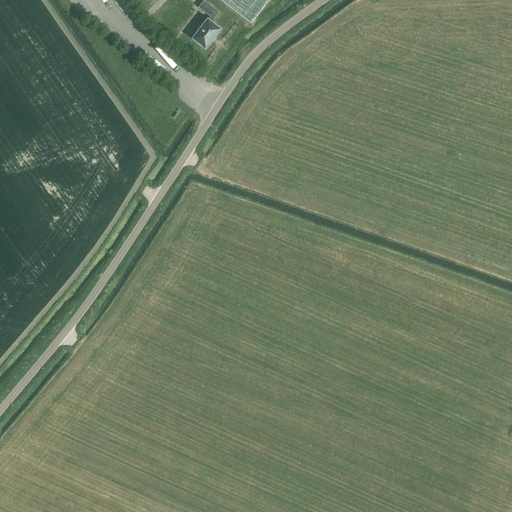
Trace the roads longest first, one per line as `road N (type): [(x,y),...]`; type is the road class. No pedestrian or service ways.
road 1 (unclassified): [(0,407),(84,307),(250,57),(323,0)]
road 2 (unknown): [(221,100),(89,0)]
